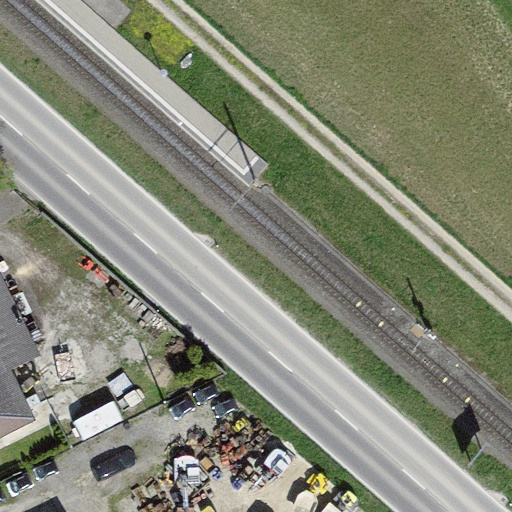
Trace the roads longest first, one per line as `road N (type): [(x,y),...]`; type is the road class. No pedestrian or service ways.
road 1 (secondary): [(0,114),(453,511)]
road 2 (track): [(511,310),(163,0)]
